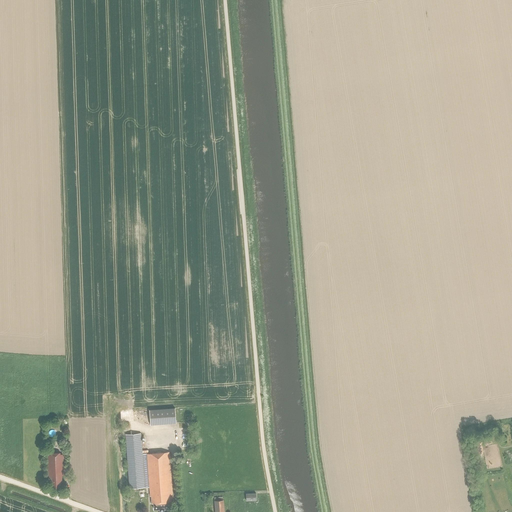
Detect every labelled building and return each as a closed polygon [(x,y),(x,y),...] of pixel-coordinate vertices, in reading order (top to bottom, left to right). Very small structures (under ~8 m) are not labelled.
[(170,408),(149,410),(150,418),(175,416),(175,408),(170,408)] [(144,488),(149,487),(150,496),(151,496),(152,504),(153,503),(154,510),(169,508),(169,502),(171,502),(171,498),(172,498),(169,452),(147,454),(142,454),(142,453),(148,452),(148,450),(142,450),(141,433),(126,434),(129,488),(130,488),(133,488),(144,487),(144,488)] [(186,439),(186,436),(181,436),(181,448),(189,448),(190,439),(186,439)] [(51,481),(51,488),(61,487),(60,481),(62,481),(61,475),(63,475),(63,468),(65,468),(64,453),(51,453),(51,455),(47,455),(47,460),(46,460),(47,471),(48,471),(48,481),(51,481)] [(224,511),(223,500),(214,501),(215,511),(224,511)]
